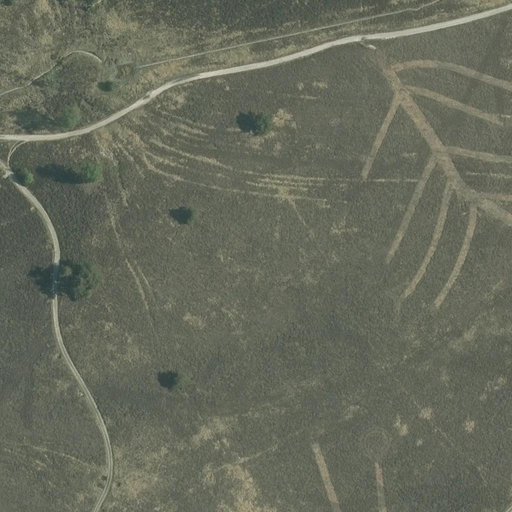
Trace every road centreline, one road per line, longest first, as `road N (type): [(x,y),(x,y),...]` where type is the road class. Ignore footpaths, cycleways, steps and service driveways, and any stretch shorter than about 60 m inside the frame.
road 1 (track): [(511,7),(185,78),(77,132),(0,139)]
road 2 (track): [(0,164),(42,209),(56,238),(58,337),(99,414),(109,456),(95,511)]
